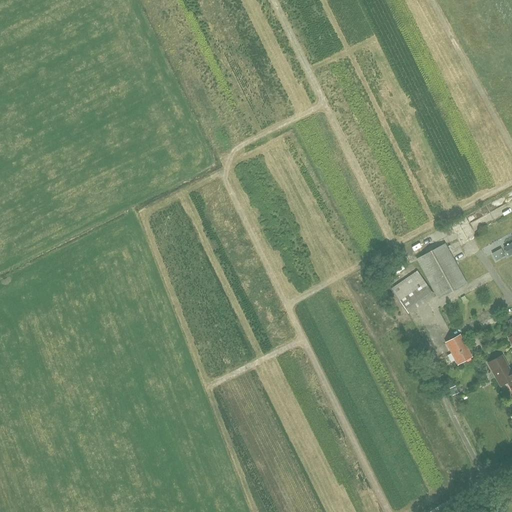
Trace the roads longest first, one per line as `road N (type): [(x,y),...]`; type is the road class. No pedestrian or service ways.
road 1 (track): [(301,341),(225,174),(230,154),(325,106),(273,0)]
road 2 (track): [(389,511),(301,341),(210,387)]
road 3 (track): [(285,306),(394,246),(325,106)]
